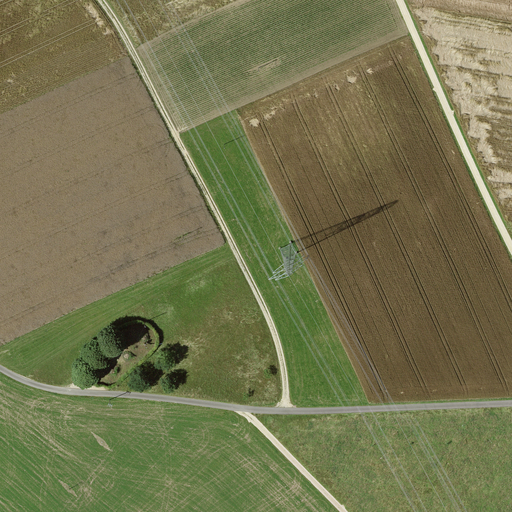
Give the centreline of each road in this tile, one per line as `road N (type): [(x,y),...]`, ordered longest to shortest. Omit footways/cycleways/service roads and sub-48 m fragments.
road 1 (unclassified): [(0,367),(69,392),(251,410),(511,405)]
road 2 (track): [(287,412),(281,351),(262,303),(101,0)]
road 3 (track): [(401,0),(511,244)]
road 4 (track): [(345,511),(242,408)]
